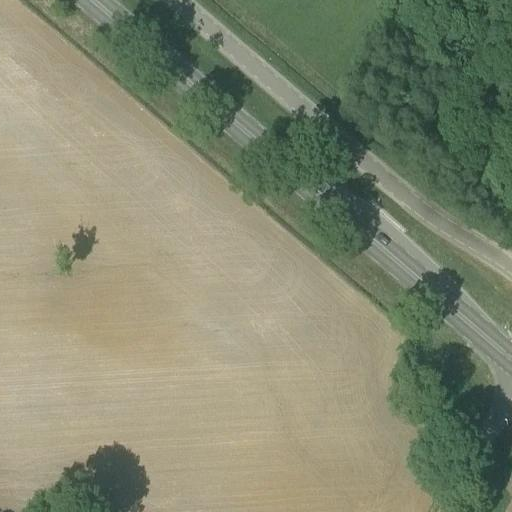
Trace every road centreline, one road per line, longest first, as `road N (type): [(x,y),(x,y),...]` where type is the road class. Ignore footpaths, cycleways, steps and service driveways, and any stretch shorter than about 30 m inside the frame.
road 1 (primary): [(511,359),(94,0)]
road 2 (unclassified): [(511,279),(189,0)]
